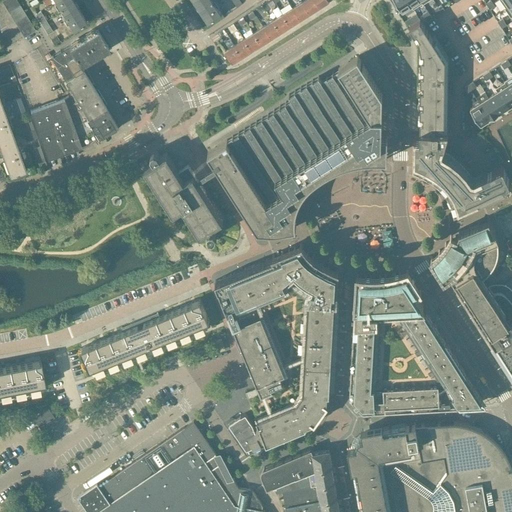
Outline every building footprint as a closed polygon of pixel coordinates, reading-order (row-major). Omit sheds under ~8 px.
[(8,11),(19,5),(16,0),(15,0),(5,6),(8,11)] [(86,21),(73,0),(54,0),(72,29),(86,21)] [(222,12),(213,0),(194,0),(208,21),(222,12)] [(319,6),(315,0),(303,0),(302,1),(310,12),(319,6)] [(413,8),(407,0),(394,0),(402,12),(411,6),(413,9),(413,8)] [(422,4),(423,4),(420,0),(407,0),(413,8),(422,3),(422,4)] [(310,12),(302,1),(293,7),(300,19),(310,12)] [(11,16),(22,10),(19,5),(8,11),(11,16)] [(300,19),(293,7),(283,13),(290,25),(300,19)] [(14,22),(25,15),(22,10),(11,16),(14,22)] [(53,31),(41,11),(35,14),(48,34),(53,31)] [(290,25),(283,13),(273,20),(281,31),(290,25)] [(17,27),(28,20),(25,15),(14,22),(17,27)] [(444,144),(448,129),(447,129),(444,129),(445,58),(434,40),(432,38),(420,19),(409,26),(414,33),(412,34),(416,40),(418,39),(418,40),(421,50),(421,51),(419,51),(419,58),(420,58),(420,67),(419,67),(418,74),(420,74),(420,82),(418,82),(418,90),(420,90),(420,98),(418,98),(418,105),(420,105),(420,130),(419,136),(415,136),(413,136),(413,137),(413,143),(413,145),(413,150),(413,152),(413,158),(413,160),(413,164),(413,165),(414,165),(422,169),(424,170),(429,173),(430,173),(434,176),(435,177),(440,181),(441,182),(444,186),(445,187),(448,192),(449,193),(451,199),(452,200),(453,204),(454,208),(454,210),(455,209),(460,207),(480,198),(480,197),(511,183),(502,164),(481,174),(474,178),(471,177),(466,170),(459,162),(450,155),(442,150),(442,149),(443,144),(444,144)] [(20,32),(31,25),(28,20),(17,27),(20,32)] [(281,31),(273,20),(264,26),(271,37),(281,31)] [(24,37),(35,30),(31,25),(20,32),(24,37)] [(271,37),(264,26),(254,32),(261,43),(271,37)] [(117,125),(95,88),(80,64),(108,46),(97,28),(50,56),(51,56),(46,60),(82,119),(80,120),(65,97),(29,110),(47,158),(81,146),(85,144),(117,125)] [(228,34),(226,32),(224,29),(215,35),(219,40),(228,34)] [(261,43),(254,32),(244,38),(251,50),(261,43)] [(56,36),(50,39),(53,44),(59,41),(56,36)] [(251,50),(244,38),(234,44),(242,56),(251,50)] [(242,56),(234,44),(225,51),(232,62),(242,56)] [(387,136),(381,136),(382,94),(357,56),(321,79),(318,75),(289,94),(291,98),(207,151),(216,166),(243,208),(256,230),(278,231),(295,228),(295,216),(296,206),(301,196),(304,190),(310,185),(315,180),(324,174),(339,166),(354,162),(368,159),(387,159),(387,136)] [(511,104),(511,93),(505,82),(495,88),(508,107),(511,104)] [(508,107),(495,88),(497,91),(488,97),(499,113),(508,107)] [(499,113),(488,97),(479,103),(489,119),(499,113)] [(0,140),(13,136),(1,103),(0,103),(0,140)] [(489,119),(479,103),(470,109),(480,125),(489,119)] [(28,131),(23,132),(25,138),(35,135),(33,129),(28,131)] [(25,168),(13,136),(0,140),(0,148),(9,174),(25,168)] [(39,146),(33,148),(35,153),(39,163),(45,161),(41,151),(39,146)] [(223,219),(196,178),(188,165),(179,170),(167,152),(160,156),(157,151),(154,151),(151,153),(150,156),(153,161),(144,167),(173,213),(182,207),(200,234),(206,230),(208,233),(209,235),(212,235),(215,234),(216,230),(215,229),(213,225),(223,219)] [(511,324),(494,296),(491,291),(487,286),(486,285),(486,284),(487,284),(487,283),(487,282),(486,282),(486,281),(485,281),(485,280),(484,280),(483,281),(482,279),(482,278),(482,277),(484,276),(486,274),(488,272),(490,270),(491,268),(493,266),(494,264),(495,261),(496,259),(497,256),(497,254),(498,251),(498,249),(498,246),(498,244),(497,241),(498,241),(495,233),(489,218),(459,230),(457,236),(451,233),(449,236),(448,239),(446,242),(444,244),(443,246),(442,247),(439,250),(437,252),(435,254),(432,256),(431,257),(444,278),(449,275),(495,347),(496,347),(511,372),(511,324)] [(303,244),(302,243),(270,255),(271,258),(216,280),(215,280),(218,287),(219,287),(258,385),(262,395),(272,391),(270,386),(282,381),(281,377),(289,374),(263,312),(241,321),(236,311),(294,287),(306,295),(300,392),(293,400),(256,416),(259,425),(266,441),(266,443),(306,427),(306,426),(305,424),(311,422),(312,420),(314,421),(327,403),(325,402),(326,401),(326,396),(329,396),(335,304),(337,304),(338,269),(334,268),(331,267),(328,265),(326,264),(323,262),(324,262),(314,256),(313,255),(312,255),(310,253),(308,251),(306,249),(304,247),(303,244)] [(480,393),(423,304),(422,302),(416,293),(419,291),(421,290),(420,289),(415,280),(414,279),(408,270),(407,269),(406,270),(400,271),(399,272),(395,273),(394,273),(386,274),(385,275),(381,275),(379,275),(371,275),(370,275),(366,275),(365,275),(358,274),(356,274),(348,272),(340,411),(362,410),(363,410),(404,408),(407,408),(407,409),(415,408),(415,407),(474,404),(478,404),(486,403),(480,393)] [(122,330),(80,347),(89,369),(131,352),(133,357),(170,342),(168,337),(209,320),(200,298),(159,315),(158,312),(121,327),(122,330)] [(163,359),(165,364),(176,359),(175,355),(163,359)] [(0,396),(1,396),(0,390),(44,382),(40,359),(0,366),(0,396)] [(55,419),(48,408),(34,418),(41,429),(55,419)] [(236,418),(229,423),(246,448),(252,446),(252,448),(261,445),(260,443),(265,441),(266,441),(259,425),(254,427),(252,423),(245,413),(241,415),(239,416),(236,418)] [(97,482),(78,495),(80,499),(88,511),(261,511),(262,509),(263,504),(254,491),(252,489),(239,486),(232,477),(227,470),(228,469),(224,461),(222,462),(194,420),(181,429),(168,437),(164,440),(118,471),(100,484),(99,485),(97,482)] [(511,511),(511,466),(510,461),(509,458),(507,455),(505,452),(503,448),(500,445),(498,442),(495,440),(492,437),(489,434),(486,432),(483,430),(478,428),(474,426),(470,424),(468,423),(465,423),(462,422),(459,422),(456,421),(453,421),(415,423),(415,422),(406,424),(406,425),(382,429),(382,426),(361,429),(362,437),(361,438),(360,438),(359,439),(358,440),(357,441),(356,442),(356,443),(355,445),(355,446),(356,447),(348,449),(351,468),(354,468),(358,492),(361,511),(511,511)] [(261,471),(261,473),(263,478),(266,487),(273,485),(276,492),(282,491),(283,498),(284,499),(285,505),(285,506),(286,509),(283,510),(284,511),(340,511),(337,497),(335,481),(332,466),(330,449),(313,452),(313,451),(312,448),(268,466),(264,467),(262,469),(261,471)]
